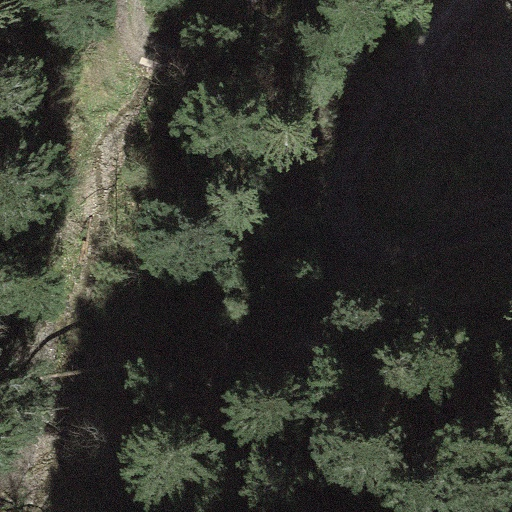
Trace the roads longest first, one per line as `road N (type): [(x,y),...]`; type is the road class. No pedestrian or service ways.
road 1 (track): [(457,0),(352,166),(344,210),(361,240),(381,246),(511,212)]
road 2 (track): [(137,0),(141,40),(165,59),(195,52),(240,0)]
